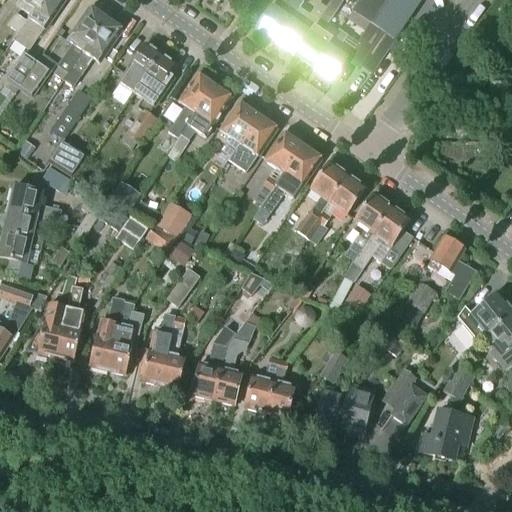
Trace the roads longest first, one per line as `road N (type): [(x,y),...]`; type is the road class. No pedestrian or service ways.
road 1 (residential): [(435,511),(0,411)]
road 2 (tertiary): [(365,154),(139,0)]
road 3 (residential): [(365,154),(472,0)]
road 4 (tertiary): [(511,252),(365,154)]
